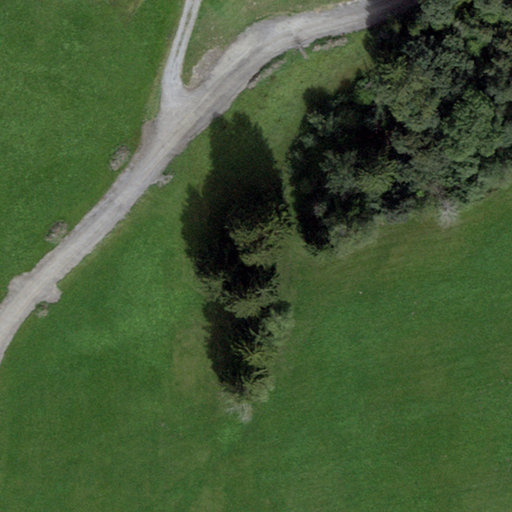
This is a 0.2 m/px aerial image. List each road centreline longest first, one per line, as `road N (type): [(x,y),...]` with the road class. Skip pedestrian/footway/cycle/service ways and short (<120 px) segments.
road 1 (track): [(408,0),(279,33),(235,58),(130,189),(0,330)]
road 2 (track): [(191,112),(169,81),(191,0)]
